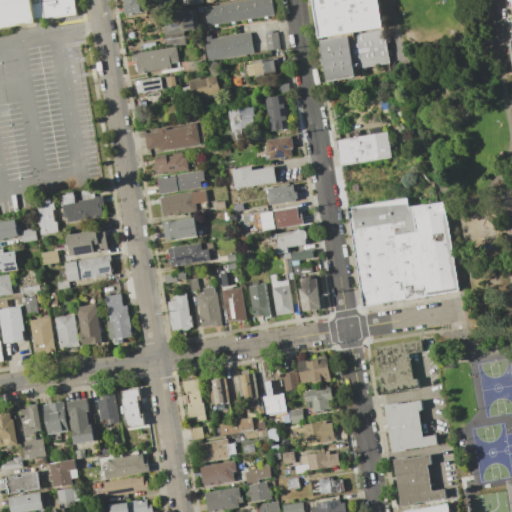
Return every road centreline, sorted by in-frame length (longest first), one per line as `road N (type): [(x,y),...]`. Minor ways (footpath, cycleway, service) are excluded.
road 1 (residential): [(293,0),(377,511)]
road 2 (residential): [(97,0),(180,511)]
road 3 (residential): [(0,385),(452,311)]
